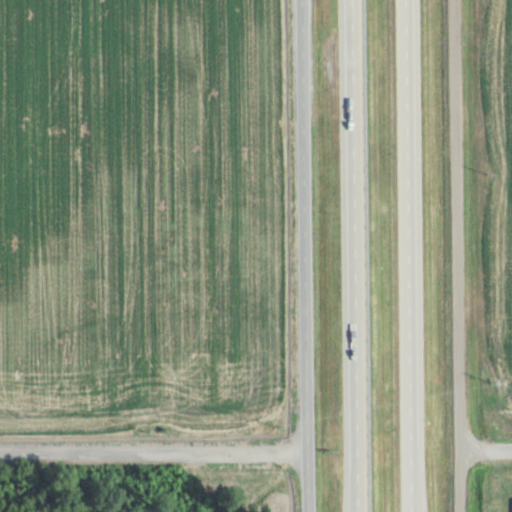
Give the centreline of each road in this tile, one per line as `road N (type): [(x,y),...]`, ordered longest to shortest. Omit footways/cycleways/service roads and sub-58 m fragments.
road 1 (motorway): [(415,511),(407,0)]
road 2 (secondary): [(301,0),(308,511)]
road 3 (motorway): [(354,0),(359,511)]
road 4 (tertiary): [(461,511),(457,0)]
road 5 (residential): [(0,452),(307,451)]
